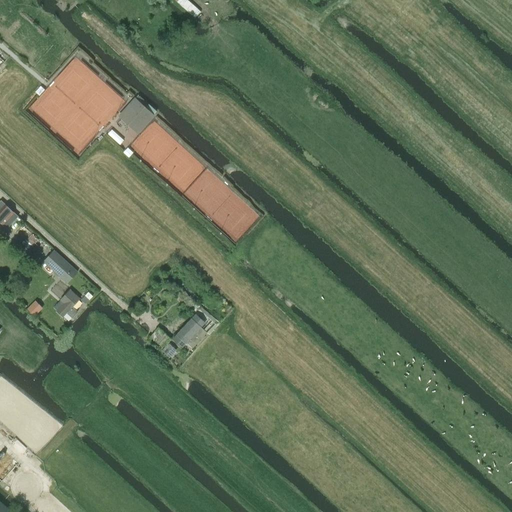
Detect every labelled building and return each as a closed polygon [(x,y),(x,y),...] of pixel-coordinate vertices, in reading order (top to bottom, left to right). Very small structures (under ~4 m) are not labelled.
[(200,12),(186,0),(175,0),(195,18),(200,12)] [(135,99),(132,102),(121,114),(139,130),(153,115),(135,99)] [(114,126),(108,134),(120,144),(126,137),(114,126)] [(123,152),(129,157),(133,153),(127,147),(123,152)] [(5,203),(0,208),(0,221),(3,224),(14,212),(5,203)] [(63,258),(52,270),(67,284),(78,271),(63,258)] [(64,303),(56,311),(63,317),(66,313),(72,318),(78,312),(72,307),(79,299),(70,290),(60,300),(64,303)] [(195,314),(184,326),(199,340),(207,332),(209,334),(220,323),(200,306),(199,306),(191,298),(183,292),(179,296),(186,303),(195,311),(195,314)] [(184,326),(173,338),(182,347),(186,342),(192,348),(199,340),(184,326)] [(166,335),(159,343),(162,347),(170,339),(166,335)] [(163,348),(161,350),(162,351),(169,357),(169,358),(176,350),(168,343),(166,345),(163,348)] [(0,511),(8,511),(9,511),(0,502),(0,511)]
